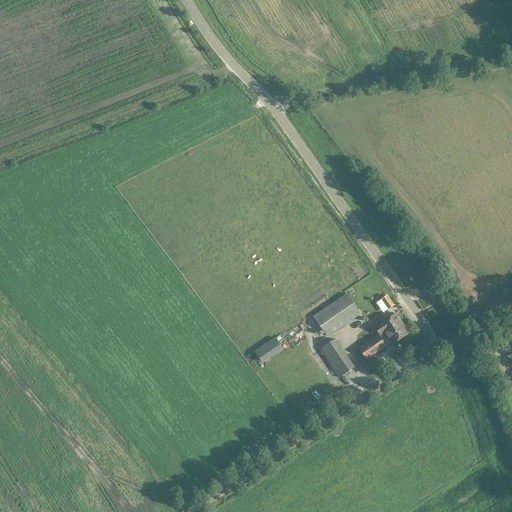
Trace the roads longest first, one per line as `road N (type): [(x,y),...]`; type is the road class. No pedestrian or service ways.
road 1 (unclassified): [(435,345),(292,130),(185,0)]
road 2 (unclassified): [(199,511),(432,356),(435,345)]
